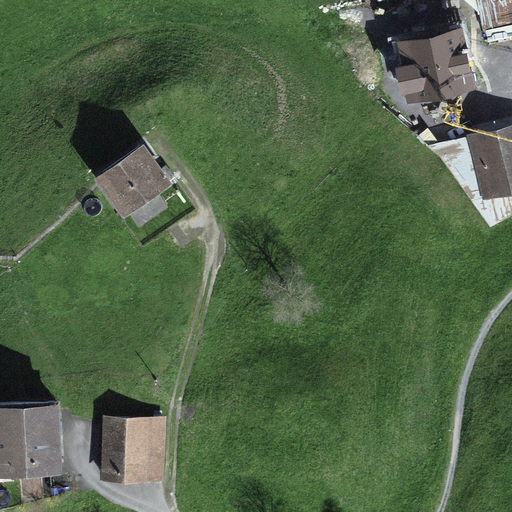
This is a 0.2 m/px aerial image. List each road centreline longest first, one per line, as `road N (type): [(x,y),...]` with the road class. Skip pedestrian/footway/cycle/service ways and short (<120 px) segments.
road 1 (track): [(151,139),(198,193),(213,241),(174,418),(166,511)]
road 2 (track): [(437,511),(472,349),(511,292)]
